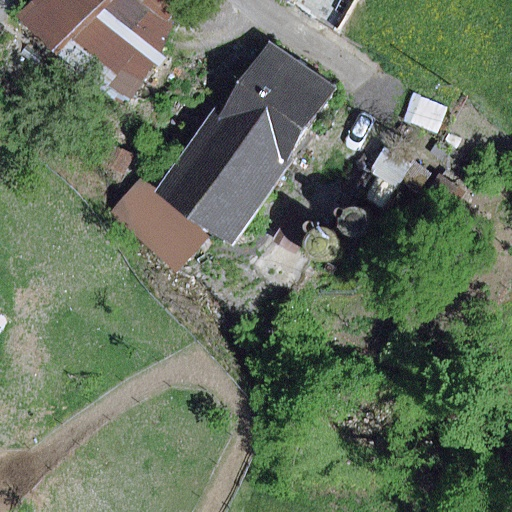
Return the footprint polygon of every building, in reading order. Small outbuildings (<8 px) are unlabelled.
[(44,0),(25,19),(135,104),(172,52),(197,0),(44,0)] [(349,89),(277,43),(232,114),(223,109),(169,193),(252,246),(304,165),(302,163),(349,89)] [(147,178),(118,212),(190,274),(219,240),(147,178)] [(359,233),(363,237),(368,239),(373,240),(378,240),(383,237),(387,233),(389,228),(390,223),(388,217),(385,213),(381,209),(375,207),(370,208),(365,209),(361,213),(358,217),(356,223),(357,228),(359,233)] [(336,263),(342,262),(347,260),(352,256),(354,251),(355,245),(354,240),(352,235),(348,231),(342,229),(337,228),(331,229),(327,232),(323,237),(321,242),(321,248),(323,253),(326,258),(331,261),(336,263)]
